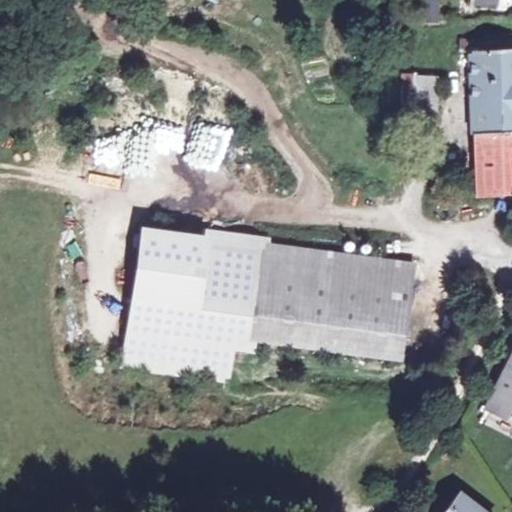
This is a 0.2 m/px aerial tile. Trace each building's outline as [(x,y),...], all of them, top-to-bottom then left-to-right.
[(427,0),(430,19),(447,18),(444,0),(427,0)] [(489,44),(462,42),(460,53),(478,56),(466,197),(511,203),(511,37),(493,35),(489,44)] [(426,76),(406,75),(407,112),(426,112),(426,76)] [(216,236),(157,228),(139,359),(238,372),(242,340),(264,343),(265,337),(411,357),(425,258),(277,237),(217,229),(216,236)] [(511,344),(481,405),(511,419),(511,344)] [(489,511),(461,490),(444,511),(489,511)]
